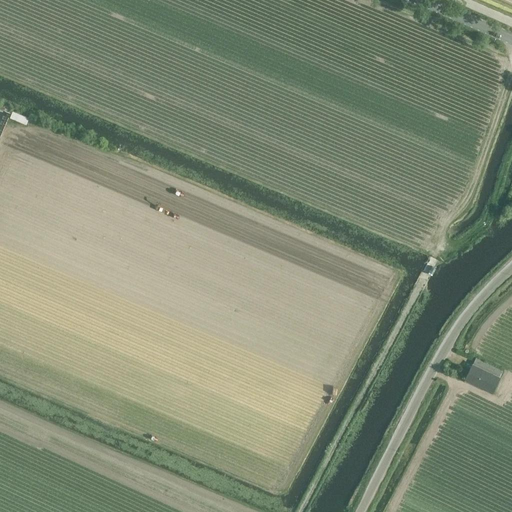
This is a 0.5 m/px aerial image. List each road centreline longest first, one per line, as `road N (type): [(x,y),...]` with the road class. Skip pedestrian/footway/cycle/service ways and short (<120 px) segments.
road 1 (unclassified): [(359,511),(445,346),(511,267)]
road 2 (track): [(439,250),(447,225),(466,207),(511,71)]
